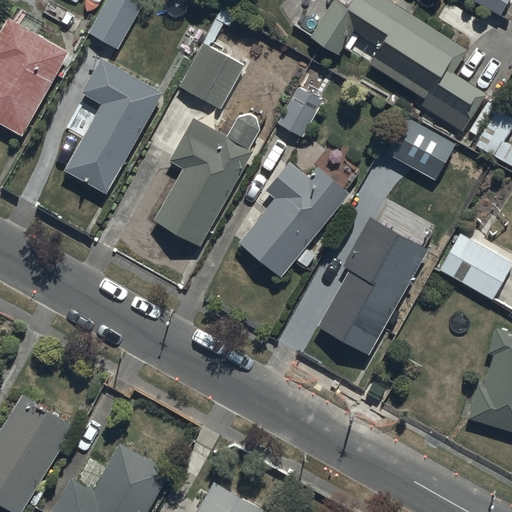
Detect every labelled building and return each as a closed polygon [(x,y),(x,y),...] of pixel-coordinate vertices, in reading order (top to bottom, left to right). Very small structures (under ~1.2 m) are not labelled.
[(142,8),(127,0),(106,0),(88,32),(117,49),(142,8)] [(468,51),(389,0),(350,0),(346,6),(335,0),(333,0),(310,36),(336,54),(354,26),(381,44),(368,64),(425,101),(422,106),(461,132),(487,93),(454,72),(468,51)] [(473,0),(501,16),(509,0),(473,0)] [(0,124),(21,136),(68,52),(6,18),(0,29),(0,124)] [(203,43),(178,85),(220,109),(244,67),(241,65),(247,55),(233,47),(228,57),(203,43)] [(105,193),(162,93),(101,58),(82,91),(104,104),(66,171),(105,193)] [(302,138),(322,102),(296,88),(277,124),(302,138)] [(511,125),(511,117),(496,108),(474,146),(511,167),(511,145),(504,141),(511,125)] [(184,169),(155,220),(200,246),(254,153),(248,150),(259,130),(259,129),(259,128),(259,127),(259,126),(259,125),(259,124),(258,123),(258,122),(257,121),(257,120),(256,120),(256,119),(255,118),(254,118),(254,117),(253,117),(252,116),(251,116),(250,115),(249,115),(248,115),(247,115),(246,115),(245,115),(244,115),(243,115),(242,116),(241,116),(240,116),(239,117),(238,118),(237,119),(227,136),(193,117),(169,160),(184,169)] [(384,154),(435,181),(456,144),(404,116),(384,154)] [(306,247),(348,192),(345,190),(360,171),(341,157),(328,175),(316,166),(308,177),(288,161),(265,191),(273,197),(238,243),(281,277),(295,259),(305,267),(315,254),(306,247)] [(368,355),(427,250),(369,218),(342,267),(349,271),(317,326),(368,355)] [(511,263),(457,233),(437,268),(492,299),(511,263)] [(511,431),(511,333),(495,329),(488,354),(493,356),(484,388),(477,386),(468,420),(511,431)] [(21,511),(74,426),(22,393),(0,428),(0,504),(12,511),(21,511)] [(72,477),(52,511),(147,511),(171,472),(122,444),(95,490),(72,477)] [(262,511),(264,509),(213,481),(196,511),(262,511)]
